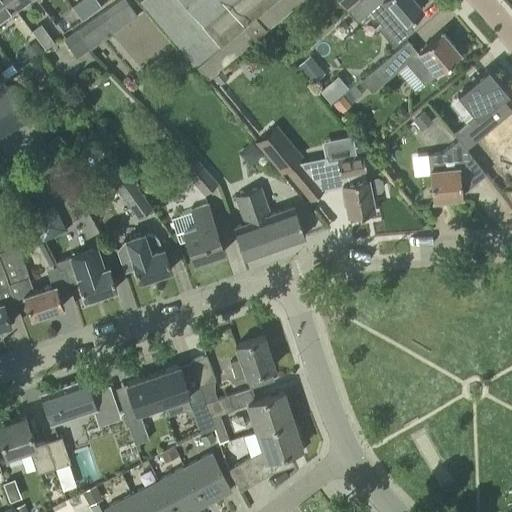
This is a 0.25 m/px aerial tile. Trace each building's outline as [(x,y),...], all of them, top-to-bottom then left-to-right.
[(0,0),(0,27),(1,27),(0,25),(0,17),(14,7),(9,0),(0,0)] [(126,0),(119,0),(77,29),(91,48),(138,16),(126,0)] [(140,0),(140,1),(195,65),(221,44),(243,25),(255,16),(274,0),(140,0)] [(274,0),(255,16),(265,29),(299,0),(274,0)] [(338,0),(347,10),(358,0),(338,0)] [(422,8),(415,0),(379,0),(369,9),(386,29),(382,32),(393,46),(413,29),(406,21),(422,8)] [(221,44),(195,65),(206,79),(265,29),(255,16),(243,25),(221,44)] [(64,38),(64,39),(77,58),(91,48),(77,29),(64,38)] [(460,53),(441,30),(405,61),(424,83),(436,73),(460,53)] [(35,39),(24,48),(32,59),(43,50),(35,39)] [(402,65),(392,53),(361,78),(371,90),(402,65)] [(487,67),(471,81),(457,93),(460,96),(474,113),(453,131),(458,138),(466,148),(511,109),(511,108),(502,97),(508,92),(487,67)] [(24,69),(11,77),(22,97),(36,90),(24,69)] [(0,130),(29,116),(13,85),(0,92),(0,130)] [(272,127),(254,142),(280,172),(284,169),(294,160),(298,156),(281,137),(272,127)] [(458,138),(438,153),(438,152),(427,153),(429,169),(432,200),(461,196),(461,192),(485,173),(466,148),(458,138)] [(511,143),(504,150),(494,138),(478,151),(487,164),(502,182),(511,173),(511,143)] [(374,209),(370,193),(381,190),(383,186),(381,178),(377,176),(368,178),(363,152),(337,157),(327,159),(325,155),(296,162),(319,188),(342,184),(348,215),(374,209)] [(217,181),(206,169),(195,157),(183,168),(205,192),(217,181)] [(296,162),(294,160),(284,169),(311,200),(321,191),(319,188),(296,162)] [(106,174),(138,218),(153,207),(120,164),(106,174)] [(245,257),(304,235),(293,204),(269,213),(260,186),(235,195),(245,221),(234,225),(245,257)] [(192,208),(193,210),(171,217),(180,242),(187,239),(194,261),(224,251),(208,203),(192,208)] [(46,238),(64,228),(58,216),(54,209),(35,219),(46,238)] [(163,246),(162,246),(161,244),(161,242),(160,240),(159,238),(157,236),(155,235),(153,234),(151,233),(149,233),(147,233),(145,233),(125,239),(117,249),(118,252),(124,271),(135,268),(139,280),(171,269),(163,246)] [(18,245),(0,251),(0,258),(5,271),(15,301),(25,298),(31,316),(63,305),(56,287),(67,283),(64,273),(57,264),(46,268),(51,283),(34,289),(29,275),(18,245)] [(67,283),(78,280),(84,298),(116,287),(108,265),(104,266),(98,247),(54,261),(57,264),(64,273),(67,283)] [(483,271),(467,272),(469,292),(485,291),(483,271)] [(0,326),(10,323),(3,301),(2,301),(0,293),(0,326)] [(235,344),(240,358),(230,361),(236,378),(246,375),(250,386),(274,378),(272,371),(275,369),(274,365),(264,334),(235,344)] [(205,401),(217,397),(215,391),(214,380),(216,379),(206,354),(190,359),(204,397),(205,401)] [(179,363),(152,372),(163,402),(167,415),(184,409),(189,413),(192,411),(200,433),(214,428),(205,401),(204,397),(192,401),(179,363)] [(139,411),(163,402),(152,372),(126,381),(133,403),(122,407),(128,426),(135,444),(148,438),(139,411)] [(40,392),(50,423),(96,407),(86,377),(40,392)] [(248,401),(257,430),(292,418),(282,390),(248,401)] [(217,397),(205,401),(214,428),(215,428),(219,442),(228,438),(220,413),(224,412),(233,409),(228,393),(217,397)] [(26,471),(35,468),(37,473),(55,467),(46,440),(35,444),(25,415),(11,420),(10,417),(7,416),(0,418),(0,444),(2,443),(6,454),(19,450),(26,471)] [(289,451),(300,447),(301,446),(292,418),(257,430),(263,448),(228,468),(240,489),(271,471),(271,470),(293,463),(289,451)] [(46,440),(55,467),(70,462),(61,435),(46,440)] [(87,445),(71,451),(80,476),(96,470),(87,445)] [(211,451),(184,465),(204,503),(230,489),(211,451)] [(174,511),(186,511),(204,503),(184,465),(158,479),(174,511)] [(141,511),(174,511),(158,479),(131,493),(141,511)] [(95,484),(83,490),(90,504),(102,498),(95,484)] [(107,511),(141,511),(131,493),(105,507),(107,511)] [(82,495),(69,501),(73,511),(83,511),(89,510),(82,495)]
